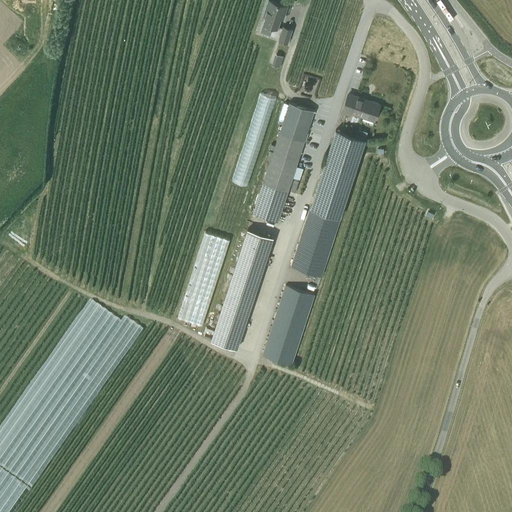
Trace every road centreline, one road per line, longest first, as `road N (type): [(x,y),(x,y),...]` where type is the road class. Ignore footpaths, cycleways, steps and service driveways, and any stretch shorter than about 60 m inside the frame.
road 1 (track): [(367,405),(89,297),(5,245)]
road 2 (unclassified): [(408,30),(424,65),(404,148),(411,171)]
